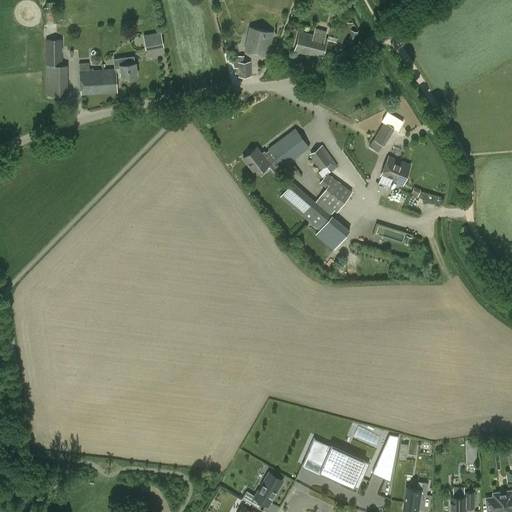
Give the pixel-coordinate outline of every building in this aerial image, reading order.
[(352,22),(343,21),(341,29),(338,28),(335,42),(347,45),(352,22)] [(268,55),(273,32),(249,27),(244,51),(268,55)] [(164,46),(160,31),(143,35),(146,50),(164,46)] [(326,39),(313,36),(299,32),(294,50),(321,57),(326,39)] [(45,40),(45,65),(63,65),(62,47),(62,40),(45,40)] [(137,76),(135,63),(134,63),(133,56),(122,58),(123,64),(120,65),(120,67),(115,68),(116,78),(122,78),(137,76)] [(237,68),(238,77),(251,76),(250,61),(234,62),(234,68),(237,68)] [(117,92),(116,78),(115,68),(95,70),(95,68),(89,69),(89,63),(79,64),(81,95),(117,92)] [(68,95),(67,65),(63,65),(45,65),(46,95),(68,95)] [(384,146),(395,128),(384,121),(373,139),(384,146)] [(268,150),(274,157),(282,168),(290,162),(291,163),(294,161),(293,160),(309,147),(295,128),(267,149),(268,150)] [(322,177),(324,176),(326,173),(327,174),(337,166),(322,145),(309,154),(311,156),(310,157),(319,170),(318,171),(322,177)] [(269,164),(267,162),(274,157),(268,150),(265,152),(264,151),(260,153),(256,148),(243,158),(255,174),(269,164)] [(381,176),(402,184),(410,165),(388,157),(381,176)] [(326,173),(324,176),(318,184),(325,189),(315,202),(330,214),(333,209),(336,211),(351,191),(327,174),(326,173)] [(331,215),(330,214),(315,202),(293,182),(280,196),(318,230),(331,215)] [(349,231),(331,216),(315,234),(333,250),(349,231)] [(387,480),(390,481),(398,436),(390,435),(386,442),(373,472),(387,479),(387,480)] [(313,440),(305,456),(324,465),(321,471),(358,488),(363,475),(351,470),(355,462),(331,452),(332,449),(313,440)] [(466,452),(476,452),(476,442),(467,442),(466,452)] [(0,443),(0,450),(1,458),(9,456),(6,443),(0,443)] [(280,484),(267,476),(254,497),(267,505),(280,484)] [(406,487),(403,509),(417,511),(420,494),(426,495),(428,483),(417,481),(416,488),(406,487)] [(250,500),(253,495),(246,490),(243,496),(250,500)] [(473,507),(473,492),(465,492),(465,496),(450,496),(450,511),(465,511),(465,507),(473,507)] [(508,493),(496,495),(494,497),(486,498),(487,511),(489,511),(496,511),(495,511),(511,511),(511,494),(510,495),(508,493)]
